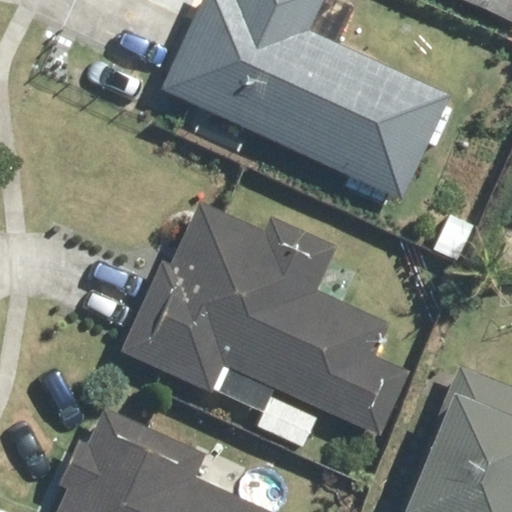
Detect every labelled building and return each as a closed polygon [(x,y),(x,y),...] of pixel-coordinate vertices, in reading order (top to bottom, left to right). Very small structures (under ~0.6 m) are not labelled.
[(208,0),(167,93),(399,198),(448,90),(314,30),(327,0),(208,0)] [(511,0),(463,0),(511,20),(511,0)] [(408,371),(372,355),(388,323),(319,290),(331,263),(330,262),(337,241),(273,217),(266,235),(199,206),(173,268),(159,262),(121,355),(216,393),(227,366),(381,433),(408,371)] [(393,511),(511,511),(511,390),(458,367),(393,511)] [(61,511),(270,511),(193,478),(204,451),(105,410),(61,511)]
